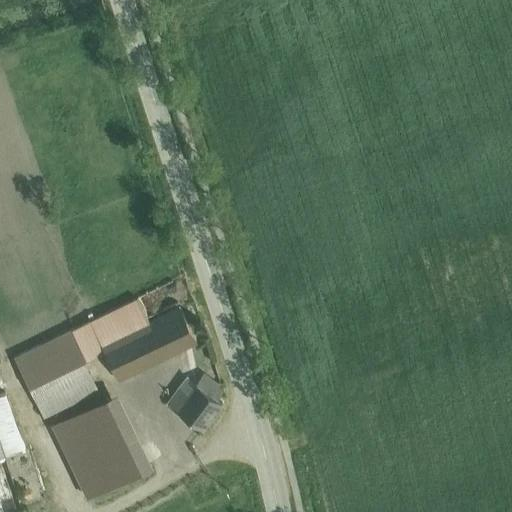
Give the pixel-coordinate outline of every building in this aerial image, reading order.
[(138,297),(13,358),(44,418),(99,391),(84,362),(105,353),(118,378),(196,341),(180,308),(151,323),(138,297)] [(186,377),(166,403),(202,430),(222,403),(217,399),(223,391),(218,387),(219,386),(203,374),(196,384),(186,377)] [(0,393),(0,443),(5,459),(26,452),(5,392),(0,393)] [(116,392),(55,421),(81,476),(78,477),(87,497),(151,466),(116,392)] [(4,471),(0,472),(0,511),(10,511),(17,510),(4,471)]
